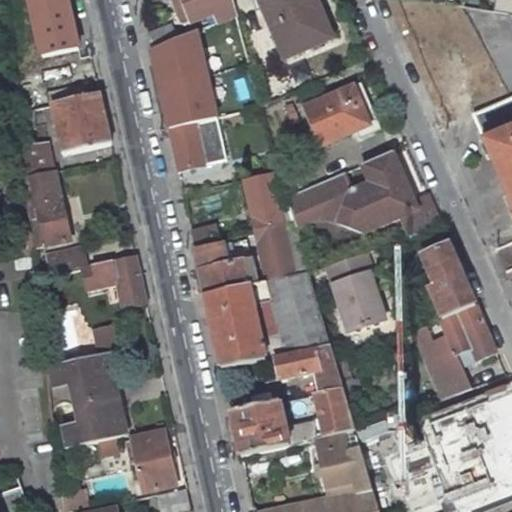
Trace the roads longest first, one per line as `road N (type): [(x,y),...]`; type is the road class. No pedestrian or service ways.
road 1 (residential): [(107,0),(219,511)]
road 2 (residential): [(511,345),(367,19)]
